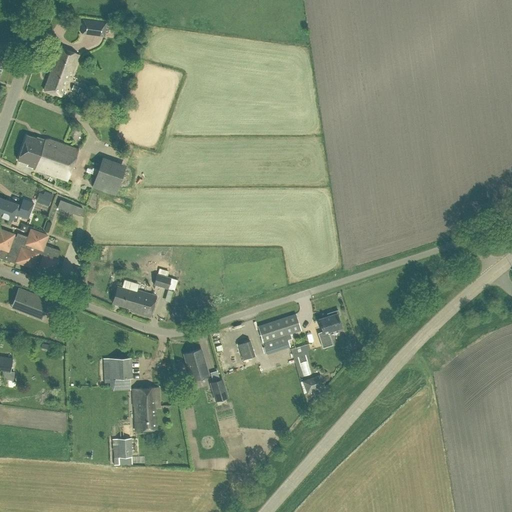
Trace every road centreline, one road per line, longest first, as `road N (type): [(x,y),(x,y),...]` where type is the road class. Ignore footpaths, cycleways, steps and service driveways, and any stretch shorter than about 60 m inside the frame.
road 1 (unclassified): [(495,271),(467,243),(452,245),(175,332),(151,330),(0,271)]
road 2 (unclassified): [(265,511),(495,271)]
road 3 (unclassified): [(0,136),(47,0)]
